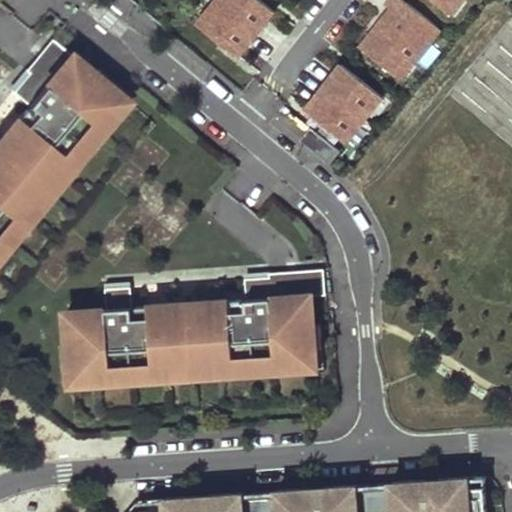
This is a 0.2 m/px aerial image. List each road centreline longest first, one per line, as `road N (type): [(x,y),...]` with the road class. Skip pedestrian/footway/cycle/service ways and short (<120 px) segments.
road 1 (residential): [(85,0),(342,219),(360,261),(374,451)]
road 2 (residential): [(0,488),(38,474),(374,451)]
road 3 (unknown): [(277,157),(236,198),(277,272)]
road 4 (residential): [(374,451),(511,442)]
